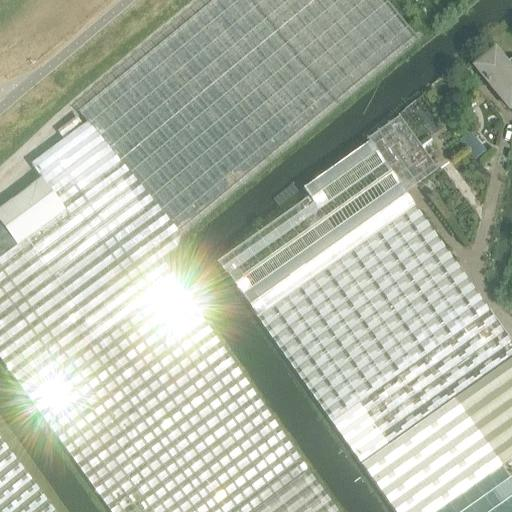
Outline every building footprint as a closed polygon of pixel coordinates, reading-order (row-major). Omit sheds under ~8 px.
[(32,167),(43,181),(67,215),(6,261),(0,253),(0,357),(100,496),(111,511),(337,511),(301,465),(161,263),(177,251),(181,239),(418,43),(383,0),(217,0),(80,114),(88,125),(32,167)] [(511,60),(509,62),(504,65),(496,55),(475,72),(506,110),(511,105),(511,60)] [(256,321),(362,468),(511,362),(511,346),(400,190),(433,167),(422,152),(432,145),(427,138),(417,145),(398,119),(366,142),(369,145),(302,193),(307,200),(216,266),(256,321)] [(474,162),(485,153),(480,146),(469,154),(474,162)] [(43,181),(0,212),(0,253),(6,261),(67,215),(43,181)] [(511,461),(511,362),(362,468),(392,511),(511,511),(511,482),(502,469),(511,461)] [(53,511),(0,441),(0,511),(53,511)]
